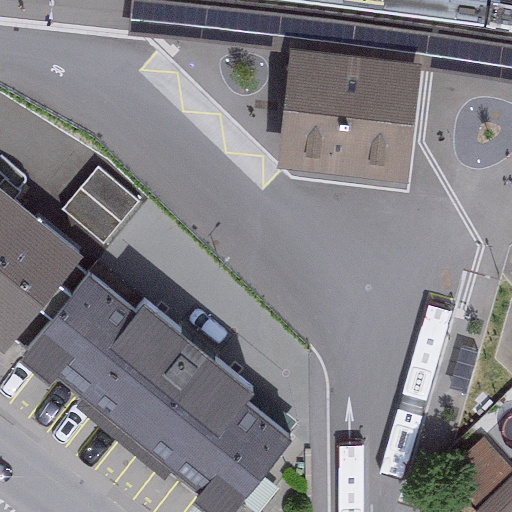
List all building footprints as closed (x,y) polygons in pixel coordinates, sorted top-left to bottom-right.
[(292,9),(196,0),(133,0),(128,34),(264,48),(292,50),(421,65),(429,66),(474,72),(511,78),(511,40),(436,29),(292,9)] [(292,50),(278,168),(408,183),(421,65),(292,50)] [(77,259),(0,197),(0,340),(7,346),(77,259)] [(77,259),(7,346),(215,511),(285,425),(77,259)] [(511,511),(511,481),(506,475),(471,511),(511,511)]
